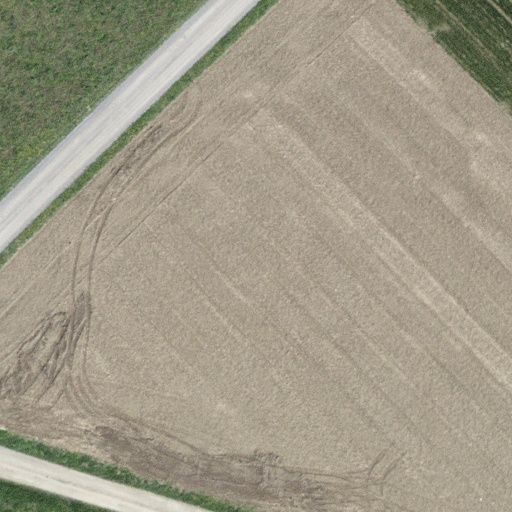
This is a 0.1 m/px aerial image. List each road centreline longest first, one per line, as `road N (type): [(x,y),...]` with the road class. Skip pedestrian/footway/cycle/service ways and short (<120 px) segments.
road 1 (unclassified): [(261,0),(0,259)]
road 2 (track): [(130,511),(0,471)]
